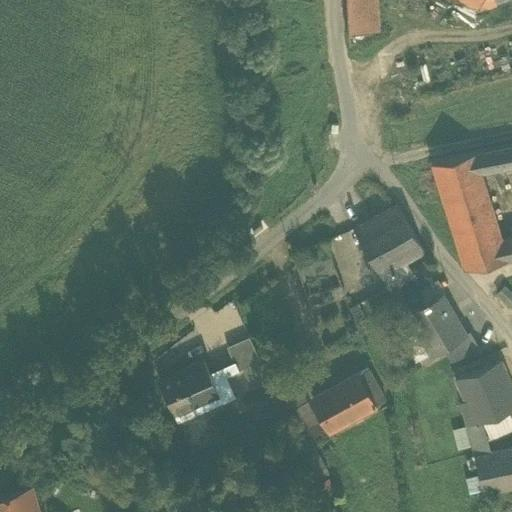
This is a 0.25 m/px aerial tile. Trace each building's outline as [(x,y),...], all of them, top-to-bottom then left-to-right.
[(346,0),(348,32),(374,29),(374,0),(346,0)] [(511,163),(511,142),(505,144),(475,150),(481,170),(511,163)] [(464,267),(508,258),(501,237),(481,170),(475,150),(430,160),(464,267)] [(355,228),(383,276),(399,267),(424,252),(396,204),(355,228)] [(511,257),(511,235),(501,237),(508,258),(511,257)] [(330,255),(301,265),(315,305),(344,295),(330,255)] [(383,276),(388,286),(404,277),(399,267),(383,276)] [(497,293),(511,307),(511,291),(505,285),(497,293)] [(405,310),(431,353),(442,346),(464,333),(464,331),(458,322),(456,323),(448,310),(450,309),(438,289),(405,310)] [(458,322),(450,309),(448,310),(456,323),(458,322)] [(442,346),(451,361),(479,349),(467,329),(464,331),(464,333),(442,346)] [(224,348),(236,374),(261,363),(249,337),(224,348)] [(460,402),(461,408),(511,387),(500,359),(455,377),(465,400),(460,402)] [(160,382),(174,414),(198,403),(202,412),(234,398),(219,364),(204,370),(201,361),(179,371),(180,373),(160,382)] [(356,375),(373,406),(386,400),(369,368),(356,375)] [(270,383),(274,393),(295,384),(291,373),(270,383)] [(312,399),(329,431),(373,406),(356,375),(312,399)] [(511,387),(461,408),(474,455),(489,452),(479,421),(511,407),(511,387)] [(284,403),(296,424),(314,413),(303,393),(284,403)] [(296,424),(301,433),(320,422),(314,413),(296,424)] [(511,447),(489,452),(474,455),(483,492),(511,486),(511,447)] [(0,495),(0,511),(38,511),(30,485),(0,495)]
